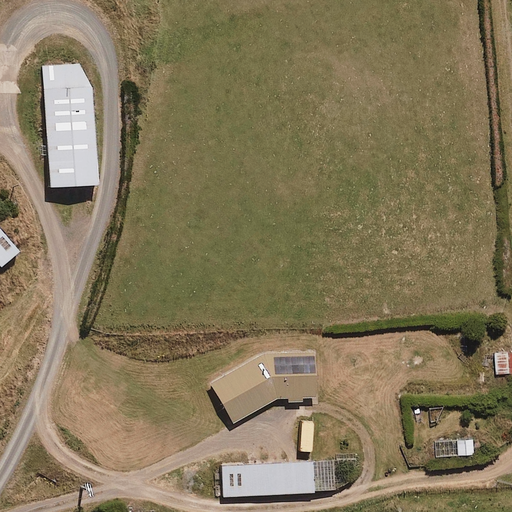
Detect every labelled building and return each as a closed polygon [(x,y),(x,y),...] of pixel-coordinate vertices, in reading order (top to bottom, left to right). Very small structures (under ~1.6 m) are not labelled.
[(90,81),(80,64),(41,66),(50,187),(97,184),(90,81)] [(0,266),(18,252),(0,229),(0,266)] [(511,350),(496,350),(496,372),(511,372),(511,350)] [(288,403),(302,402),(301,398),(315,397),(313,351),(261,354),(209,383),(232,422),(284,395),(288,403)] [(443,404),(429,405),(429,423),(444,423),(443,404)] [(434,438),(435,455),(476,454),(476,438),(434,438)] [(221,465),(222,498),(335,492),(343,489),(350,483),(355,475),(356,466),(356,457),(221,465)]
